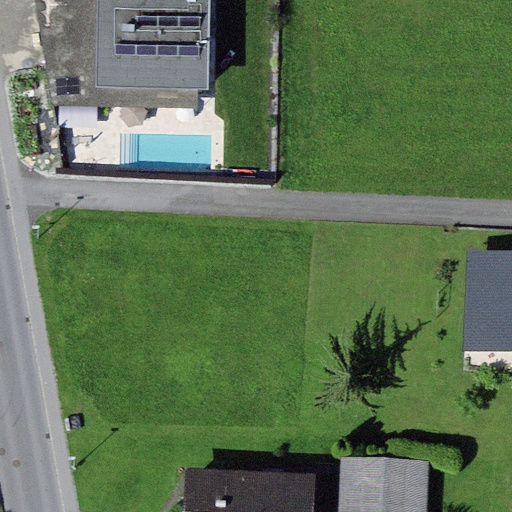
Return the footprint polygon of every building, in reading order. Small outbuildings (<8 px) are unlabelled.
[(106,0),(46,0),(64,108),(209,112),(209,95),(106,95),(106,0)] [(106,0),(106,95),(209,95),(220,95),(219,0),(106,0)] [(511,264),(485,263),(483,346),(511,346),(511,264)] [(351,461),(350,511),(433,511),(435,463),(351,461)] [(325,511),(327,480),(196,473),(193,511),(325,511)]
